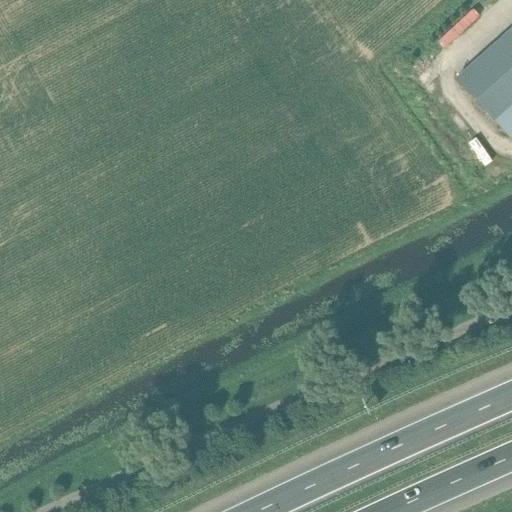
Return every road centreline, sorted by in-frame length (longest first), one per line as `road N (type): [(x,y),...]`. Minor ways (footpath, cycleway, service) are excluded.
road 1 (motorway): [(511,400),(272,511)]
road 2 (unknown): [(511,138),(482,137),(422,77),(440,41),(484,0)]
road 3 (motorway): [(391,511),(511,455)]
